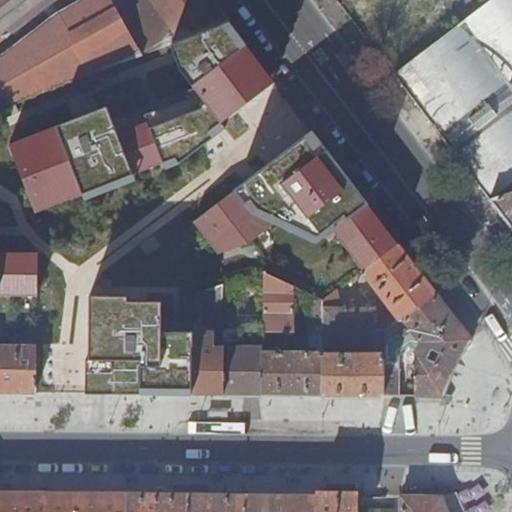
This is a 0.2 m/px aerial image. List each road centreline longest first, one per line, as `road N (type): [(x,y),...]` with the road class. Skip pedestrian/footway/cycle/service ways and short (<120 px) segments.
road 1 (residential): [(511,450),(0,444)]
road 2 (primary): [(252,0),(511,346)]
